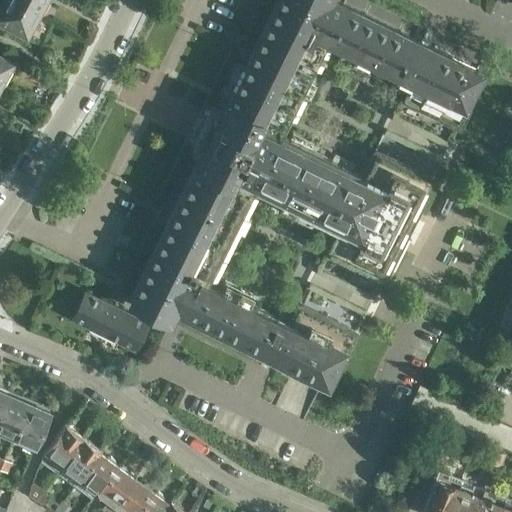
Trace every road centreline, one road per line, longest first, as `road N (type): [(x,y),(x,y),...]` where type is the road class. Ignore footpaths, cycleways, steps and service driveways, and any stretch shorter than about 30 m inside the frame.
road 1 (residential): [(0,326),(125,399),(246,495),(288,511)]
road 2 (residential): [(126,0),(86,84),(4,215)]
